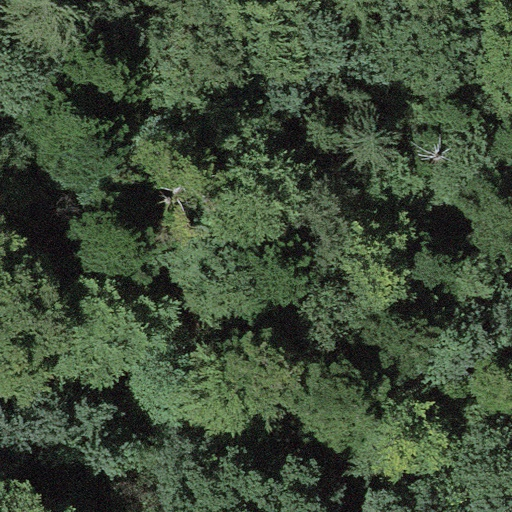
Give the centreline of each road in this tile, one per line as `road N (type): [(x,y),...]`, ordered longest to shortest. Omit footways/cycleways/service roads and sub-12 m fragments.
road 1 (track): [(288,480),(202,426),(74,387),(0,343)]
road 2 (track): [(277,511),(288,480),(321,439),(424,413),(511,412)]
